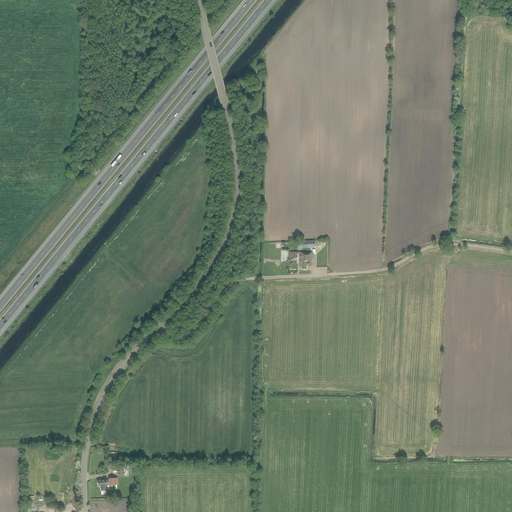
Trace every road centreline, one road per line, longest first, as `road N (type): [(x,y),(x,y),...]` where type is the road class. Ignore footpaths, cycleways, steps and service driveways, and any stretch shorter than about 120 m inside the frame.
road 1 (motorway): [(0,325),(268,0)]
road 2 (motorway): [(252,0),(0,305)]
road 3 (unclassified): [(157,329),(187,336),(238,279),(377,271),(449,244),(511,251)]
road 4 (tertiary): [(157,329),(209,268),(233,195),(225,106),(196,0)]
road 5 (tertiary): [(84,511),(85,447),(96,409),(120,367),(157,329)]
